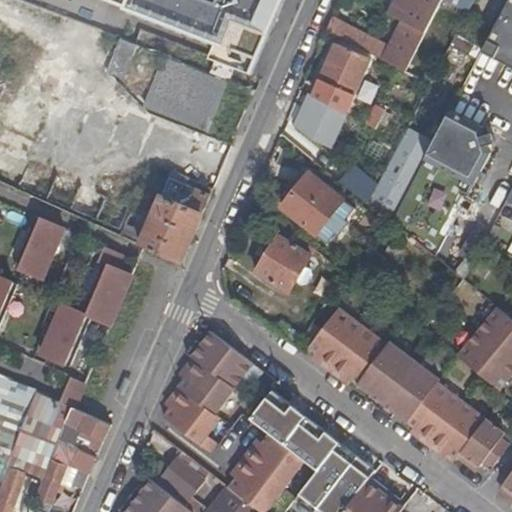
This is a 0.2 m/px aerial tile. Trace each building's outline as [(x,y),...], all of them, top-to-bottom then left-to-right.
[(106,0),(221,43),(215,57),(255,73),(285,0),(106,0)] [(398,0),(390,15),(403,22),(426,33),(442,0),(398,0)] [(474,0),(448,0),(455,4),(445,24),(459,31),(474,0)] [(511,0),(510,0),(482,52),(511,67),(511,0)] [(375,40),(332,18),(327,31),(369,52),(375,40)] [(403,22),(383,60),(406,72),(426,33),(403,22)] [(129,78),(140,47),(122,40),(111,72),(129,78)] [(330,60),(328,66),(321,80),(355,95),(373,59),(338,43),(330,60)] [(149,106),(212,130),(230,84),(167,58),(149,106)] [(236,69),(213,61),(209,72),(231,80),(236,69)] [(347,113),(355,95),(321,80),(314,96),(347,113)] [(332,148),(347,113),(314,96),(309,93),(295,126),(313,141),(332,148)] [(367,124),(377,129),(387,110),(377,105),(367,124)] [(435,257),(500,136),(451,110),(434,142),(391,222),(435,257)] [(434,142),(408,129),(368,205),(391,222),(434,142)] [(109,188),(121,158),(64,136),(52,166),(109,188)] [(8,149),(0,172),(0,175),(13,180),(22,153),(8,149)] [(147,231),(141,245),(145,247),(182,263),(212,196),(184,184),(187,178),(172,172),(147,231)] [(361,215),(310,173),(283,208),(334,248),(361,215)] [(44,279),(65,229),(37,217),(16,267),(44,279)] [(312,255),(280,235),(257,273),(290,292),(296,282),(301,285),(308,284),(312,276),(311,269),(306,266),(312,255)] [(493,257),(497,249),(484,242),(480,250),(493,257)] [(43,354),(71,367),(92,317),(112,325),(133,275),(121,270),(127,256),(106,247),(99,262),(104,264),(83,313),(64,305),(43,354)] [(322,276),(313,295),(327,301),(336,283),(322,276)] [(0,326),(18,285),(0,277),(0,326)] [(367,328),(342,309),(312,349),(319,355),(324,358),(320,363),(333,373),(367,328)] [(511,321),(497,309),(478,332),(511,360),(511,321)] [(367,328),(333,373),(345,382),(349,377),(354,381),(361,386),(391,346),(367,328)] [(165,418),(212,452),(219,444),(209,437),(223,418),(217,414),(254,365),(212,332),(202,345),(197,341),(187,354),(193,358),(184,370),(189,374),(186,379),(170,400),(176,404),(172,409),(165,418)] [(511,380),(511,360),(478,332),(458,356),(501,392),(511,379),(511,380)] [(382,410),(418,362),(393,343),(391,346),(361,386),(373,396),(369,401),(382,410)] [(324,358),(319,355),(315,360),(320,363),(324,358)] [(398,415),(411,424),(441,384),(443,381),(418,362),(382,410),(394,420),(398,415)] [(181,375),(186,379),(189,374),(184,370),(181,375)] [(9,377),(0,398),(0,478),(5,480),(14,455),(39,390),(9,377)] [(349,377),(345,382),(350,386),(354,381),(349,377)] [(420,439),(432,449),(466,403),(441,384),(411,424),(419,430),(423,434),(420,439)] [(33,462),(49,468),(52,460),(60,442),(75,406),(39,390),(14,455),(33,462)] [(261,407),(252,420),(268,432),(272,435),(274,437),(285,422),(278,417),(286,407),(274,397),(264,410),(261,407)] [(167,405),(172,409),(176,404),(170,400),(167,405)] [(466,456),(492,422),(466,403),(432,449),(445,458),(448,453),(453,457),(461,463),(462,461),(466,456)] [(60,442),(75,448),(79,436),(94,442),(92,443),(91,445),(91,447),(91,448),(101,452),(114,423),(75,406),(60,442)] [(492,470),(511,445),(503,439),(507,434),(492,422),(466,456),(484,470),(487,466),(492,470)] [(415,435),(420,439),(423,434),(419,430),(415,435)] [(256,446),(237,471),(242,474),(238,479),(231,489),(260,511),(266,511),(305,460),(274,437),(272,435),(264,445),(261,450),(256,446)] [(259,441),(256,446),(261,450),(264,445),(259,441)] [(75,448),(60,442),(52,460),(79,472),(90,476),(99,458),(75,448)] [(260,511),(231,489),(228,488),(210,511),(209,511),(191,497),(209,473),(181,452),(169,469),(160,462),(158,462),(149,478),(153,481),(193,511),(260,511)] [(449,462),(453,457),(448,453),(445,458),(449,462)] [(14,511),(33,462),(14,455),(5,480),(0,494),(0,511),(14,511)] [(484,470),(466,456),(462,461),(480,475),(484,470)] [(61,481),(67,468),(54,463),(35,507),(45,511),(48,511),(57,490),(62,492),(66,483),(61,481)] [(237,471),(233,475),(238,479),(242,474),(237,471)] [(74,484),(85,488),(90,476),(79,472),(74,484)] [(395,491),(374,475),(370,479),(391,495),(395,491)] [(401,511),(406,507),(391,495),(370,479),(344,511),(401,511)] [(193,511),(153,481),(143,494),(138,490),(121,511),(193,511)] [(511,501),(511,491),(504,485),(499,492),(511,501)]
